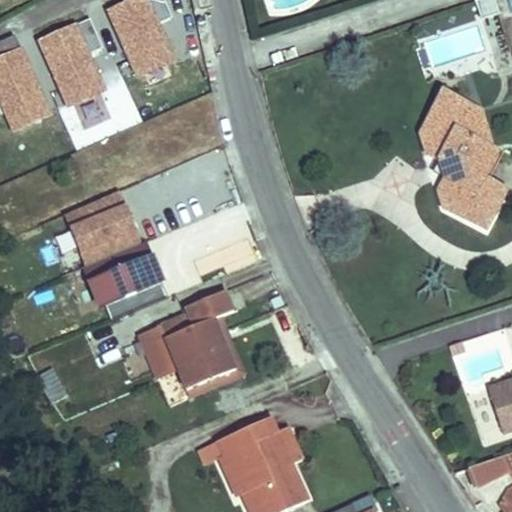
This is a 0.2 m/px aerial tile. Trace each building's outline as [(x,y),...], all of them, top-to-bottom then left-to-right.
[(148,0),(140,0),(110,10),(132,73),(169,60),(148,0)] [(497,16),(492,0),(480,0),(477,1),(483,20),(497,16)] [(61,104),(101,89),(78,29),(0,59),(0,98),(11,127),(47,113),(28,61),(42,56),(61,104)] [(444,94),(426,130),(439,125),(436,116),(460,108),(463,118),(480,112),(444,94)] [(480,112),(463,118),(460,108),(436,116),(439,125),(426,130),(421,138),(427,155),(439,161),(445,180),(438,192),(444,209),(486,231),(506,190),(483,178),(478,176),(492,150),(480,112)] [(497,153),(492,150),(478,176),(483,178),(497,153)] [(445,180),(439,161),(432,173),(445,180)] [(65,216),(86,267),(139,245),(117,193),(65,216)] [(105,307),(111,322),(167,299),(144,244),(83,269),(100,309),(105,307)] [(225,293),(185,310),(189,318),(194,330),(166,342),(161,329),(140,338),(157,378),(177,370),(186,393),(235,373),(214,322),(221,319),(233,314),(225,293)] [(6,307),(0,309),(0,319),(3,326),(13,321),(6,307)] [(189,318),(161,329),(166,342),(194,330),(189,318)] [(235,373),(186,393),(188,399),(244,376),(221,319),(214,322),(235,373)] [(462,344),(450,347),(453,357),(465,353),(462,344)] [(60,375),(44,384),(55,403),(71,394),(60,375)] [(511,381),(488,390),(489,395),(511,387),(511,381)] [(511,387),(489,395),(503,435),(511,431),(511,387)] [(276,435),(269,420),(218,443),(225,458),(234,455),(251,491),(242,495),(249,511),(286,511),(307,503),(290,465),(284,468),(270,438),(276,435)] [(276,435),(270,438),(284,468),(290,465),(301,460),(287,430),(276,435)] [(225,458),(218,443),(200,451),(207,467),(219,461),(225,458)] [(511,511),(511,454),(502,457),(510,474),(511,477),(511,487),(509,490),(499,508),(501,511),(511,511)] [(242,495),(251,491),(234,455),(225,458),(219,461),(237,498),(242,495)] [(510,474),(502,457),(469,469),(478,490),(510,474)] [(376,511),(370,497),(352,505),(354,511),(376,511)]
